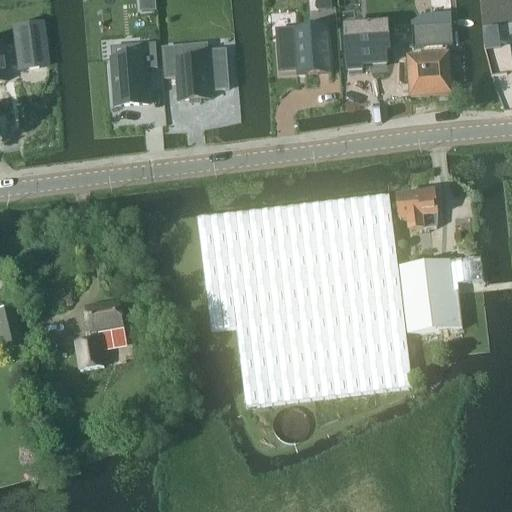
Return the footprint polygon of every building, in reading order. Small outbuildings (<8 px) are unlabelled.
[(425,18),(412,25),(414,50),(454,48),(451,16),(425,18)] [(370,27),(345,29),(349,74),(363,73),(363,72),(363,69),(387,67),(386,53),(391,52),(389,26),(388,26),(388,23),(370,24),(370,27)] [(330,29),(279,32),(281,72),(298,71),(299,73),(305,73),(305,77),(332,75),(332,76),(333,76),(330,29)] [(156,46),(111,49),(116,109),(149,106),(146,71),(158,70),(156,46)] [(184,49),(164,51),(166,81),(178,80),(180,104),(212,101),(211,93),(229,92),(226,53),(184,56),(184,49)] [(411,100),(452,97),(449,55),(408,58),(411,100)] [(499,70),(503,64),(502,56),(489,57),(491,71),(499,70)] [(436,194),(397,198),(400,224),(408,223),(409,234),(438,231),(439,219),(436,194)] [(390,198),(199,221),(212,334),(238,330),(247,410),(413,390),(407,337),(463,330),(464,343),(490,340),(483,286),(481,261),(399,269),(390,198)] [(79,374),(106,369),(103,349),(127,344),(120,305),(86,310),(91,342),(75,345),(79,374)] [(0,313),(0,354),(21,350),(13,311),(0,313)]
